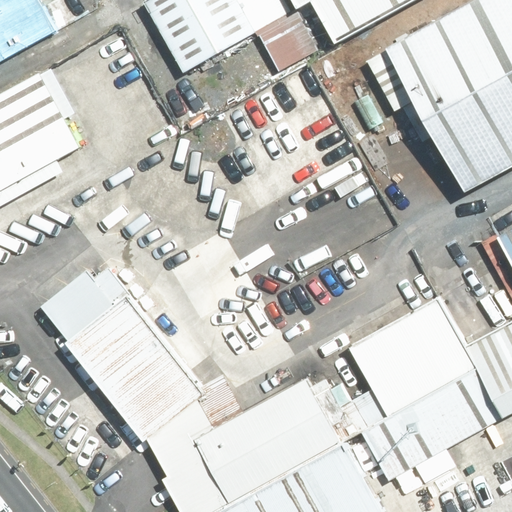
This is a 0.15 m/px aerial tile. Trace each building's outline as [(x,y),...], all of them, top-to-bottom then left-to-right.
[(41,0),(0,0),(0,74),(63,40),(41,0)] [(237,0),(161,0),(139,13),(178,79),(257,33),(237,0)] [(304,0),(331,48),(418,0),(304,0)] [(511,0),(478,0),(379,57),(457,194),(511,162),(511,0)] [(61,66),(0,98),(0,174),(6,185),(99,137),(61,66)] [(511,229),(490,241),(511,281),(511,229)] [(204,396),(104,260),(40,306),(140,442),(204,396)] [(464,351),(437,302),(345,353),(384,423),(359,437),(386,486),(501,421),(464,351)] [(511,325),(464,351),(501,421),(511,414),(511,325)] [(222,511),(338,447),(302,383),(150,468),(175,511),(222,511)] [(375,511),(338,447),(222,511),(375,511)]
